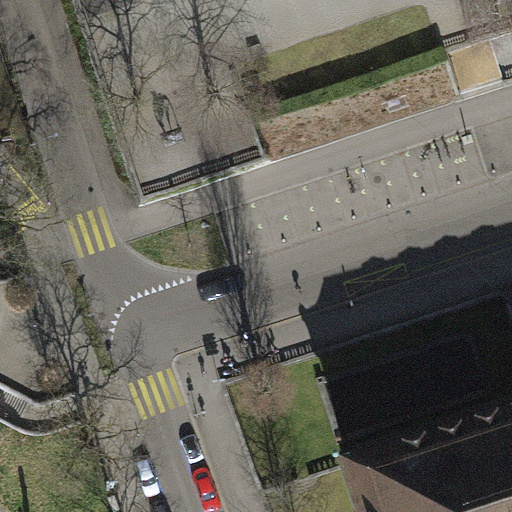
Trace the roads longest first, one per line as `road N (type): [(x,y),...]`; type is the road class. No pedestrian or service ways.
road 1 (tertiary): [(131,335),(511,210)]
road 2 (tertiary): [(18,0),(131,335)]
road 3 (residential): [(131,335),(195,511)]
